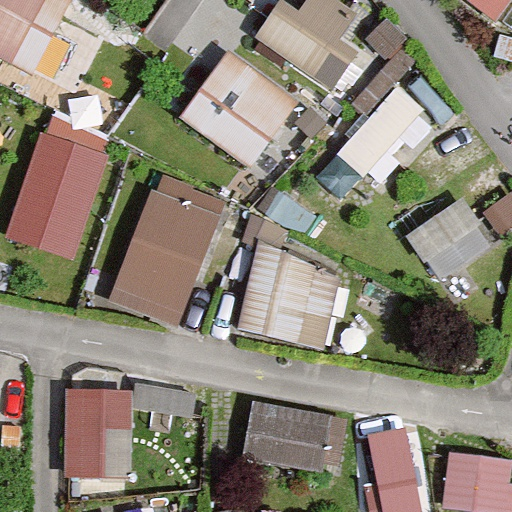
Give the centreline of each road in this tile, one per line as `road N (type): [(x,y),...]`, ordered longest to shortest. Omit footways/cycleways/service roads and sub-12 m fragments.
road 1 (residential): [(511,416),(0,328)]
road 2 (residential): [(415,0),(511,135)]
